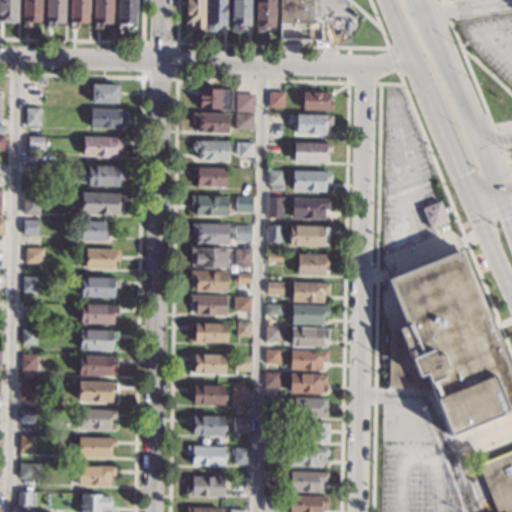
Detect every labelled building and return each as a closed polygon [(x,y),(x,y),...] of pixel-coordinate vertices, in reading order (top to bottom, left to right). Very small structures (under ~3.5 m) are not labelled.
[(16,0),(16,23),(0,22),(0,0),(16,0)] [(40,0),(40,23),(30,22),(30,27),(21,27),(21,0),(40,0)] [(64,0),(64,23),(54,23),(54,28),(44,27),(44,0),(64,0)] [(88,0),(88,23),(78,23),(78,29),(68,28),(68,0),(88,0)] [(111,0),(111,24),(101,24),(101,29),(92,29),(92,0),(111,0)] [(135,0),(135,29),(117,29),(117,0),(135,0)] [(204,0),(204,29),(191,29),(191,26),(184,25),(184,0),(204,0)] [(225,0),(225,26),(218,25),(218,29),(214,32),(208,32),(205,29),(205,0),(225,0)] [(249,0),(249,26),(242,26),(241,30),(239,32),(233,32),(230,29),(230,0),(249,0)] [(274,0),(274,8),(276,8),(276,18),(274,18),(274,27),(264,27),(264,32),(256,32),(256,27),(255,27),(255,0),(274,0)] [(311,0),(311,24),(280,23),(280,0),(311,0)] [(41,106),(25,106),(25,83),(42,83),(41,106)] [(118,103),(90,103),(91,85),(118,85),(118,103)] [(220,109),(196,109),(196,88),(219,88),(221,88),(220,109)] [(283,107),(268,107),(268,92),(282,92),(283,92),(283,107)] [(327,100),(332,100),(331,111),(302,110),(302,92),(328,92),(327,100)] [(252,94),(252,112),(247,112),(233,111),(234,94),(252,94)] [(39,126),(25,126),(25,108),(40,108),(39,126)] [(124,129),(89,128),(89,110),(124,110),(124,129)] [(227,133),(197,132),(197,129),(192,129),(192,123),(190,123),(190,113),(227,114),(227,133)] [(251,115),(251,130),(233,129),(234,114),(251,115)] [(331,126),(325,126),(325,134),(295,134),(295,114),(331,115),(331,126)] [(43,149),(27,148),(27,137),(43,137),(43,149)] [(120,157),(81,156),(81,137),(90,137),(120,137),(120,157)] [(226,160),(196,160),(196,152),(193,152),(191,149),(191,144),(194,141),(227,142),(226,160)] [(252,157),(237,157),(237,142),(252,143),(252,157)] [(281,156),(268,156),(268,142),(281,142),(281,156)] [(330,152),(326,152),(326,162),(293,162),(293,143),(330,144),(330,152)] [(39,180),(23,180),(24,163),(25,163),(39,164),(39,180)] [(122,180),(118,180),(118,187),(86,186),(86,182),(82,182),(82,173),(87,173),(87,165),(123,166),(122,180)] [(225,187),(196,186),(196,178),(192,178),(192,168),(225,169),(225,187)] [(282,190),(269,189),(269,186),(267,186),(267,171),(283,171),(282,190)] [(330,182),(325,182),(324,192),(291,191),(291,171),(330,171),(330,182)] [(39,215),(23,215),(24,192),(36,192),(39,192),(39,215)] [(124,215),(79,214),(80,193),(124,194),(124,215)] [(226,215),(194,215),(194,206),(189,206),(189,196),(226,196),(226,215)] [(251,212),(234,212),(234,197),(251,197),(251,212)] [(282,197),(282,219),(267,218),(267,197),(282,197)] [(330,210),(323,210),(323,219),(290,219),(291,198),(330,199),(330,210)] [(442,209),(445,208),(447,212),(444,214),(447,222),(429,229),(421,208),(439,201),(442,209)] [(37,220),(37,235),(22,235),(23,219),(37,220)] [(105,226),(108,226),(108,235),(104,235),(104,241),(80,240),(80,221),(105,222),(105,226)] [(227,244),(195,243),(195,233),(191,233),(191,223),(227,224),(227,244)] [(250,226),(250,242),(233,242),(233,226),(250,226)] [(281,242),(266,242),(266,226),(281,226),(281,242)] [(328,245),(322,245),(322,247),(288,247),(288,226),(328,226),(328,245)] [(42,263),(24,263),(25,248),(38,248),(42,248),(42,263)] [(226,268),(194,267),(194,258),(189,258),(189,248),(226,249),(226,268)] [(119,261),(114,261),(113,269),(85,269),(85,249),(119,249),(119,261)] [(250,266),(234,266),(234,250),(250,250),(250,266)] [(511,381),(511,410),(448,436),(429,388),(387,388),(388,332),(404,326),(386,279),(460,250),(511,381)] [(281,262),(266,262),(266,261),(266,253),(281,253),(281,262)] [(328,267),(323,267),(323,275),(296,274),(296,254),(328,255),(328,267)] [(226,292),(194,291),(194,282),(189,282),(189,272),(226,272),(226,292)] [(250,274),(250,283),(232,282),(232,274),(250,274)] [(37,292),(34,292),(34,297),(21,297),(21,276),(37,276),(37,292)] [(118,288),(113,287),(113,297),(79,297),(79,277),(118,278),(118,288)] [(281,295),(266,294),(266,282),(280,282),(281,282),(281,295)] [(328,294),(323,294),(323,303),(290,303),(291,282),(329,283),(328,294)] [(225,315),(193,315),(193,306),(188,306),(188,295),(226,296),(225,315)] [(249,311),(235,311),(235,297),(249,297),(249,311)] [(117,314),(113,314),(112,325),(79,325),(79,304),(117,304),(117,314)] [(280,315),(265,314),(265,304),(279,305),(280,305),(280,315)] [(328,317),(322,317),(322,325),(290,325),(290,304),(328,305),(328,317)] [(249,323),(248,337),(235,337),(235,328),(232,328),(232,322),(249,323)] [(225,343),(193,342),(193,332),(187,332),(187,323),(226,324),(225,343)] [(280,341),(265,341),(265,327),(279,327),(280,327),(280,341)] [(327,339),(322,339),(322,348),(290,347),(290,327),(327,328),(327,339)] [(35,345),(20,345),(21,329),(32,329),(36,329),(35,345)] [(117,341),(112,341),(112,351),(78,350),(79,330),(117,331),(117,341)] [(279,364),(264,364),(265,350),(280,350),(279,364)] [(327,362),(321,362),(321,371),(289,370),(289,350),(327,350),(327,362)] [(35,371),(20,370),(21,354),(30,354),(35,355),(35,371)] [(225,373),(192,373),(193,363),(189,363),(189,355),(225,356),(225,373)] [(249,372),(233,371),(233,355),(249,355),(249,372)] [(116,366),(112,366),(111,376),(77,375),(78,356),(116,357),(116,366)] [(278,373),(277,388),(263,387),(264,373),(278,373)] [(325,386),(321,385),(321,394),(288,393),(288,373),(325,374),(325,386)] [(34,401),(19,401),(20,379),(34,380),(34,401)] [(116,391),(111,391),(111,402),(77,401),(77,382),(116,382),(116,391)] [(224,404),(191,404),(192,395),(186,395),(187,386),(224,386),(224,404)] [(247,408),(230,407),(230,386),(247,386),(247,408)] [(278,413),(263,413),(264,397),(278,398),(278,413)] [(325,417),(292,417),(293,398),(326,398),(325,417)] [(412,414),(415,414),(415,425),(412,425),(412,428),(394,428),(394,418),(392,418),(392,412),(395,412),(395,404),(412,405),(412,414)] [(33,423),(19,423),(19,407),(31,407),(34,407),(33,423)] [(115,420),(109,419),(109,429),(78,428),(79,409),(115,410),(115,420)] [(223,435),(191,434),(191,425),(187,425),(187,417),(223,417),(223,435)] [(247,432),(231,432),(231,417),(247,417),(247,432)] [(328,443),(293,442),(294,421),(328,422),(328,443)] [(278,438),(264,438),(264,422),(279,423),(278,438)] [(431,440),(417,440),(417,431),(431,431),(431,440)] [(34,451),(19,451),(19,435),(34,435),(34,451)] [(115,446),(110,446),(110,457),(77,457),(77,438),(115,438),(115,446)] [(276,462),(263,461),(263,445),(276,446),(276,462)] [(222,466),(190,465),(190,455),(185,455),(185,446),(222,447),(222,466)] [(328,451),(328,454),(325,457),(321,457),(321,467),(290,467),(290,446),(324,447),(328,451)] [(247,465),(232,465),(233,448),(247,448),(247,465)] [(511,511),(494,511),(476,465),(511,450),(511,511)] [(39,479),(18,478),(18,463),(19,463),(39,464),(39,479)] [(114,477),(109,477),(109,487),(76,486),(76,466),(114,467),(114,477)] [(277,482),(263,481),(263,469),(277,469),(277,482)] [(327,482),(320,482),(320,492),(288,492),(289,471),(327,472),(327,482)] [(222,496),(185,495),(185,484),(187,484),(188,478),(191,478),(191,477),(222,477),(222,496)] [(245,492),(232,492),(232,479),(245,479),(245,492)] [(33,492),(33,507),(17,507),(17,491),(33,492)] [(100,496),(110,496),(110,505),(113,505),(113,511),(78,511),(78,504),(81,504),(81,494),(100,494),(100,496)] [(326,508),(321,508),(320,511),(288,511),(289,495),(327,496),(326,508)] [(278,511),(263,511),(263,496),(278,496),(278,511)]
